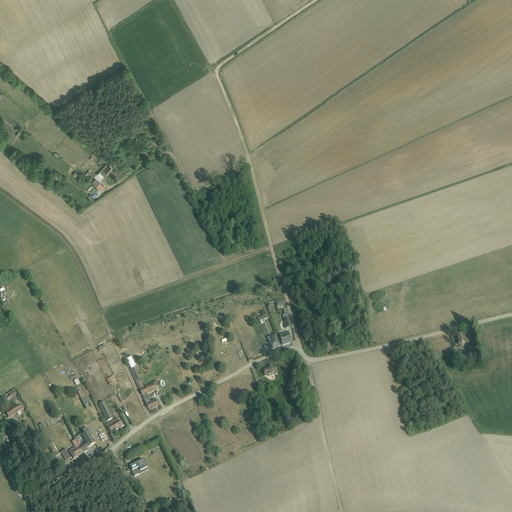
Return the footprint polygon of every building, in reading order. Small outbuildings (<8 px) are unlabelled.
[(106,165),(97,175),(102,178),(104,176),(105,178),(113,168),(110,165),(108,167),(106,165)] [(96,180),(92,183),(102,192),(105,188),(96,180)] [(288,314),(283,315),(284,320),(283,321),(285,329),(292,327),(290,319),(289,319),(288,314)] [(461,332),(457,333),(459,344),(458,345),(461,347),(462,346),(463,347),(465,344),(464,343),(461,332)] [(288,333),(280,335),(283,346),(291,343),(288,333)] [(271,342),(269,343),(271,350),(280,347),(275,335),(269,337),(271,342)] [(267,369),(264,370),(266,377),(269,376),(269,377),(277,374),(275,368),(273,369),(272,367),(267,368),(267,369)] [(134,368),(130,370),(139,390),(144,388),(141,382),(134,368)] [(113,377),(107,380),(109,386),(116,382),(113,377)] [(264,382),(257,384),(259,390),(266,387),(264,382)] [(154,384),(139,390),(146,405),(149,411),(159,407),(156,400),(151,402),(147,395),(157,391),(154,384)] [(10,397),(6,399),(7,401),(17,395),(16,394),(16,392),(10,396),(10,397)] [(81,392),(78,393),(85,406),(89,404),(84,394),(82,395),(81,392)] [(104,402),(99,405),(107,422),(113,419),(104,402)] [(17,405),(6,413),(9,419),(17,414),(19,416),(22,414),(21,411),(24,409),(22,405),(18,408),(17,405)] [(117,419),(106,425),(108,428),(111,434),(124,426),(122,422),(120,423),(117,419)] [(42,425),(39,427),(56,458),(60,455),(42,425)] [(86,443),(79,446),(83,454),(88,451),(87,449),(96,444),(91,436),(92,436),(90,431),(89,432),(87,428),(83,430),(85,434),(82,436),(86,443)] [(26,436),(19,440),(21,445),(29,441),(26,436)] [(75,448),(69,452),(74,460),(83,454),(79,446),(76,441),(72,443),(75,448)] [(66,450),(61,453),(66,462),(71,459),(66,450)] [(143,461),(133,466),(135,470),(139,468),(140,472),(147,469),(143,461)]
